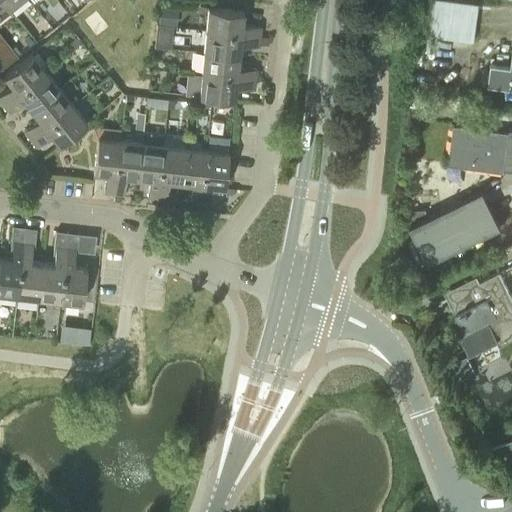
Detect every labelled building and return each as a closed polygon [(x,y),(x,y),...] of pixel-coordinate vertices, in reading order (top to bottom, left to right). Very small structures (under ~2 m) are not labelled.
[(2,0),(0,0),(0,14),(9,7),(2,0)] [(432,0),(429,32),(475,36),(479,0),(432,0)] [(207,7),(205,30),(259,36),(260,26),(241,24),(243,11),(207,7)] [(159,8),(158,23),(174,25),(175,10),(159,8)] [(259,36),(205,30),(203,51),(238,55),(239,43),(258,45),(259,36)] [(65,45),(69,50),(81,41),(76,36),(65,45)] [(0,54),(10,47),(3,38),(0,39),(0,54)] [(511,86),(511,45),(509,64),(489,61),(486,83),(511,86)] [(0,69),(17,56),(10,47),(0,54),(0,69)] [(163,57),(163,50),(155,49),(154,57),(163,57)] [(238,55),(203,51),(200,73),(254,79),(255,69),(237,67),(238,55)] [(3,75),(11,84),(0,93),(0,100),(3,104),(45,70),(31,53),(3,75)] [(59,87),(45,70),(3,104),(9,112),(24,100),(31,109),(59,87)] [(254,79),(200,73),(198,95),(233,99),(235,86),(253,88),(254,79)] [(31,109),(38,118),(24,129),(31,138),(73,104),(59,87),(31,109)] [(125,103),(133,104),(134,95),(126,94),(125,103)] [(146,97),(145,107),(153,108),(154,97),(146,97)] [(87,122),(73,104),(31,138),(36,145),(51,134),(59,144),(87,122)] [(163,143),(164,134),(143,131),(145,112),(137,111),(134,132),(142,133),(141,141),(137,177),(149,178),(147,196),(156,197),(163,143)] [(120,139),(121,128),(93,125),(92,138),(97,139),(94,172),(106,173),(104,191),(113,192),(120,139)] [(511,167),(511,127),(509,127),(509,132),(453,125),(448,165),(503,172),(504,166),(511,167)] [(141,141),(120,139),(113,192),(123,193),(125,176),(137,177),(141,141)] [(184,146),(163,143),(156,197),(166,198),(168,180),(180,182),(184,146)] [(184,146),(180,182),(183,182),(185,188),(191,192),(190,201),(199,201),(205,148),(184,146)] [(205,148),(199,201),(208,203),(210,185),(224,187),(228,150),(205,148)] [(427,262),(500,226),(482,190),(409,226),(427,262)] [(0,256),(0,292),(16,294),(24,226),(12,225),(9,252),(11,252),(10,258),(0,256)] [(24,226),(16,294),(38,297),(42,261),(30,260),(31,254),(33,254),(36,228),(24,226)] [(42,261),(38,297),(60,299),(67,231),(56,230),(53,257),(54,257),(54,262),(42,261)] [(67,231),(60,299),(82,302),(86,266),(74,265),(74,259),(76,259),(79,232),(67,231)] [(511,298),(499,273),(453,295),(461,310),(455,313),(462,329),(458,331),(469,353),(496,340),(499,346),(511,339),(511,298)] [(90,329),(77,328),(76,344),(88,346),(90,329)] [(502,444),(491,449),(492,451),(496,460),(503,457),(507,455),(502,444)]
